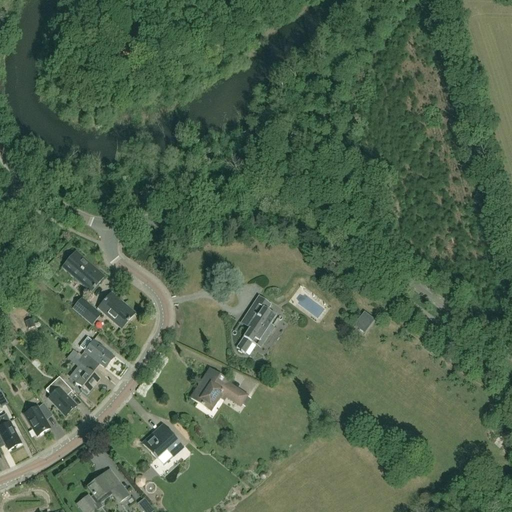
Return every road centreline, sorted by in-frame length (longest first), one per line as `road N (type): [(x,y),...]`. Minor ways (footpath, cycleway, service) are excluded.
road 1 (tertiary): [(511,355),(302,211),(239,198),(109,224)]
road 2 (tertiary): [(0,480),(48,461),(86,433),(165,330),(161,296),(120,264),(109,224)]
